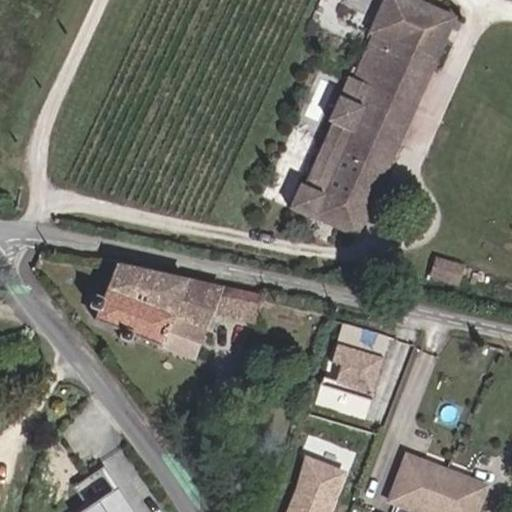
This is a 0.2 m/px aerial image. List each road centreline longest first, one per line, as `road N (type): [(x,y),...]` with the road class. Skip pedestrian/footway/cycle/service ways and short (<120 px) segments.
road 1 (residential): [(511,328),(69,240),(0,215)]
road 2 (residential): [(197,511),(174,469),(0,266)]
